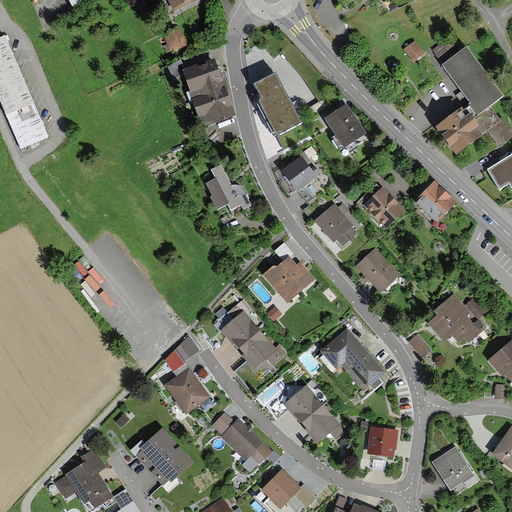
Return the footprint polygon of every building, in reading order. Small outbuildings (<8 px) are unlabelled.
[(68,0),(73,9),(91,0),(68,0)] [(166,0),(173,12),(198,0),(166,0)] [(6,36),(0,38),(0,102),(21,150),(50,138),(6,36)] [(404,51),(413,62),(424,53),(415,42),(404,51)] [(478,116),(503,98),(466,47),(457,53),(449,42),(433,53),(478,116)] [(202,127),(235,115),(216,60),(182,72),(202,127)] [(274,139),(303,125),(283,85),(275,89),(271,81),(257,89),(261,97),(259,97),(263,106),(258,108),(274,139)] [(326,120),(345,148),(367,134),(348,106),(326,120)] [(436,127),(456,154),(483,135),(462,107),(436,127)] [(282,172),(297,192),(317,177),(302,157),(282,172)] [(502,189),(511,183),(511,158),(491,170),(502,189)] [(212,198),(219,211),(228,206),(231,212),(242,206),(245,212),(254,207),(241,183),(233,187),(222,167),(213,171),(217,180),(208,185),(214,196),(212,198)] [(436,224),(457,203),(435,181),(414,202),(436,224)] [(384,187),(365,205),(388,229),(406,211),(384,187)] [(336,203),(314,221),(333,243),(338,239),(344,245),(358,233),(352,227),(355,225),(346,216),(351,211),(344,203),(340,207),(336,203)] [(376,248),(356,266),(381,294),(401,276),(376,248)] [(274,266),(262,276),(287,305),(315,281),(300,263),(296,266),(290,260),(278,270),(274,266)] [(437,318),(429,325),(444,342),(453,335),(460,343),(465,339),(469,345),(483,334),(469,318),(473,315),(455,295),(433,314),(437,318)] [(276,307),(267,314),(274,322),(282,315),(276,307)] [(245,312),(222,331),(253,369),(276,350),(245,312)] [(381,382),(388,376),(350,331),(315,360),(352,403),(359,397),(364,404),(385,386),(381,382)] [(174,349),(184,361),(200,349),(189,335),(174,349)] [(419,336),(410,343),(422,359),(432,351),(419,336)] [(511,343),(490,362),(503,378),(507,374),(511,380),(511,343)] [(166,386),(185,415),(210,398),(187,364),(175,372),(178,378),(166,386)] [(496,399),(507,400),(507,386),(496,385),(496,399)] [(346,433),(308,388),(286,406),(318,444),(330,434),(336,441),(346,433)] [(221,432),(234,418),(225,410),(213,424),(221,432)] [(124,413),(117,420),(122,426),(130,419),(124,413)] [(240,421),(222,438),(248,464),(257,455),(261,460),(270,451),(240,421)] [(369,455),(394,459),(399,433),(373,429),(369,455)] [(511,429),(494,456),(511,468),(511,429)] [(145,452),(138,457),(164,486),(170,481),(172,482),(192,464),(162,430),(142,448),(145,452)] [(457,448),(433,463),(455,499),(480,483),(457,448)] [(101,504),(113,497),(98,472),(107,467),(97,450),(83,458),(86,463),(66,475),(84,505),(96,497),(101,504)] [(284,470),(262,491),(280,509),(296,495),(309,509),(319,500),(308,487),(303,491),(284,470)] [(232,511),(224,500),(206,511),(232,511)]
